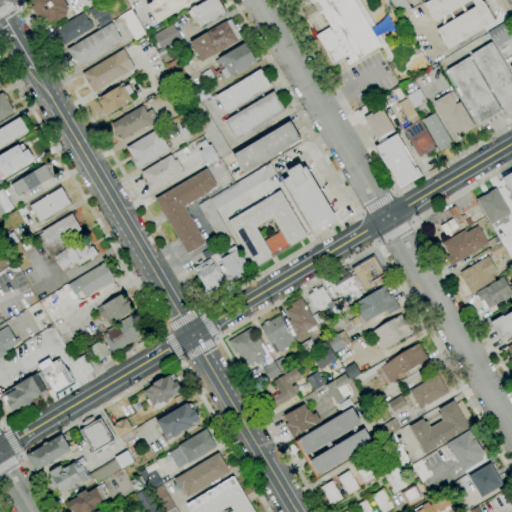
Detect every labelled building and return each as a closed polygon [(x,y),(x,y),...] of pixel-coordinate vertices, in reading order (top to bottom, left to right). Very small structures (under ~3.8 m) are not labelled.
[(45,25),(42,19),(39,21),(31,9),(34,7),(30,0),(63,0),(69,9),(66,11),(67,13),(66,14),(67,15),(55,22),(54,20),(45,25)] [(194,0),(157,23),(147,5),(152,2),(151,1),(152,0),(194,0)] [(201,26),(190,8),(195,6),(196,7),(207,0),(217,0),(226,14),(222,17),(220,14),(201,26)] [(348,66),(345,61),(349,59),(347,55),(332,64),(316,36),(329,28),(330,31),(332,30),(321,12),(318,14),(312,4),(313,3),(311,0),(359,0),(386,45),(381,48),(380,46),(348,66)] [(400,16),(390,0),(405,0),(411,9),(400,16)] [(448,49),(436,30),(475,7),(471,0),(469,0),(434,21),(424,4),(430,0),(480,0),(482,3),(483,2),(494,22),(448,49)] [(87,10),(93,20),(106,12),(101,2),(87,10)] [(134,41),(120,16),(131,10),(145,35),(134,41)] [(63,45),(54,30),(83,13),(87,21),(89,20),(93,27),(91,28),(63,45)] [(100,27),(96,21),(108,13),(112,20),(100,27)] [(201,62),(189,43),(206,33),(205,33),(226,21),(226,22),(230,20),(241,38),(237,40),(237,41),(201,62)] [(77,67),(67,50),(112,23),(122,40),(112,46),(113,48),(85,65),(84,62),(77,67)] [(497,50),(487,33),(504,23),(510,34),(511,36),(511,37),(511,38),(501,44),(502,47),(497,50)] [(161,60),(156,52),(160,49),(152,36),(172,24),(181,39),(164,50),(168,56),(161,60)] [(511,104),(503,110),(470,54),(491,42),(511,77),(511,104)] [(245,43),(256,62),(225,80),(220,71),(224,69),(218,58),(245,43)] [(414,55),(411,49),(415,47),(419,52),(414,55)] [(93,92),(82,74),(122,49),(134,68),(93,92)] [(478,124),(446,70),(469,57),(500,111),(478,124)] [(175,84),(165,66),(176,59),(186,77),(175,84)] [(206,85),(200,75),(209,69),(215,79),(206,85)] [(226,114),(216,96),(260,70),(271,87),(226,114)] [(129,101),(110,113),(110,114),(107,116),(106,113),(99,101),(102,100),(100,98),(120,86),(118,85),(121,83),(121,84),(122,83),(125,87),(128,85),(133,93),(129,95),(132,101),(130,103),(129,101)] [(197,105),(190,93),(204,85),(211,97),(197,105)] [(407,98),(406,96),(418,89),(426,101),(413,109),(407,98)] [(459,137),(455,130),(453,131),(445,117),(443,118),(434,102),(453,91),(457,99),(456,100),(457,102),(455,103),(455,105),(459,103),(474,128),(459,137)] [(236,141),(224,121),(273,92),(285,112),(236,141)] [(0,121),(0,94),(2,93),(14,113),(0,121)] [(412,124),(409,121),(408,121),(398,104),(407,98),(413,109),(419,120),(412,124)] [(201,103),(231,152),(220,158),(190,109),(201,103)] [(122,140),(118,132),(117,133),(111,124),(142,106),(146,113),(152,109),(157,118),(151,121),(152,123),(152,124),(149,127),(147,124),(122,140)] [(379,145),(363,118),(371,113),(372,115),(382,110),(394,131),(385,137),(387,140),(379,145)] [(440,151),(422,120),(434,113),(452,144),(440,151)] [(0,149),(0,128),(19,117),(28,132),(0,149)] [(419,120),(434,145),(433,146),(435,148),(426,154),(425,153),(418,157),(408,141),(409,141),(402,130),(412,124),(419,120)] [(244,174),(233,156),(289,122),(300,140),(244,174)] [(136,169),(131,160),(133,158),(126,148),(157,129),(169,149),(136,169)] [(387,140),(396,134),(421,175),(399,188),(375,147),(379,145),(387,140)] [(208,166),(206,162),(205,163),(198,152),(202,150),(199,144),(205,140),(208,146),(210,145),(219,160),(208,166)] [(2,177),(32,159),(25,149),(21,152),(17,145),(0,155),(0,175),(1,175),(2,177)] [(150,192),(145,183),(146,182),(141,173),(170,155),(174,161),(176,160),(183,172),(181,173),(181,174),(150,192)] [(18,198),(10,184),(45,164),(53,178),(18,198)] [(219,241),(198,205),(208,199),(209,200),(269,164),(276,174),(215,210),(230,235),(219,241)] [(312,233),(282,181),(289,176),(286,172),(299,164),(302,169),(305,167),(336,219),(312,233)] [(187,255),(154,200),(206,169),(216,187),(210,191),(210,192),(184,207),(201,235),(199,236),(204,244),(187,255)] [(511,197),(501,179),(511,172),(511,197)] [(40,223),(30,206),(60,188),(70,205),(40,223)] [(500,225),(497,221),(491,225),(476,200),(495,188),(510,214),(506,216),(508,220),(500,225)] [(0,190),(2,189),(14,209),(4,214),(0,216),(0,190)] [(254,269),(226,222),(280,190),(307,237),(290,247),(290,246),(271,257),(272,258),(254,269)] [(445,235),(440,226),(452,219),(447,211),(454,206),(463,221),(457,225),(458,228),(445,235)] [(51,248),(42,232),(71,214),(81,230),(51,248)] [(488,244),(451,266),(445,257),(448,255),(441,243),(464,230),(466,232),(477,226),(488,244)] [(12,246),(6,236),(13,232),(19,242),(12,246)] [(487,242),(496,237),(500,242),(491,248),(487,242)] [(62,271),(53,257),(72,246),(72,245),(81,240),(85,246),(88,244),(90,248),(92,246),(97,255),(93,257),(94,258),(90,260),(89,259),(77,266),(75,263),(72,265),(73,267),(70,269),(69,267),(62,271)] [(25,251),(21,245),(27,242),(30,248),(25,251)] [(493,257),(488,250),(500,243),(504,250),(493,257)] [(234,282),(220,259),(228,255),(226,251),(233,246),(234,247),(236,250),(237,249),(249,268),(246,269),(247,271),(242,273),(244,276),(234,282)] [(205,260),(201,253),(211,248),(215,254),(205,260)] [(365,293),(351,268),(373,255),(385,275),(374,282),(376,286),(365,293)] [(471,293),(459,273),(488,256),(497,271),(491,274),(494,279),(471,293)] [(206,291),(196,274),(193,269),(198,266),(197,263),(201,260),(203,263),(210,258),(222,278),(221,279),(224,284),(213,291),(211,288),(206,291)] [(86,297),(82,290),(74,295),(67,285),(104,263),(114,280),(86,297)] [(351,301),(350,298),(345,301),(334,283),(349,274),(361,295),(355,298),(355,299),(351,301)] [(485,309),(481,301),(480,301),(475,293),(502,277),(511,292),(511,294),(488,309),(487,308),(485,309)] [(364,323),(353,304),(354,304),(384,286),(390,296),(391,295),(399,308),(387,315),(385,311),(364,323)] [(335,302),(338,308),(323,317),(318,309),(316,310),(307,296),(313,292),(312,289),(315,287),(316,290),(322,287),(330,302),(331,301),(335,302)] [(112,324),(109,318),(104,321),(96,308),(101,305),(102,306),(122,294),(127,301),(128,301),(129,304),(128,304),(133,312),(112,324)] [(297,336),(288,321),(290,320),(285,311),(292,307),(290,304),(301,298),(316,325),(315,326),(317,329),(312,332),(310,329),(297,336)] [(511,333),(501,340),(490,322),(502,315),(503,317),(511,311),(511,333)] [(275,353),(260,326),(264,324),(263,323),(267,321),(268,322),(279,315),(295,343),(279,352),(278,352),(275,353)] [(382,350),(371,332),(400,315),(411,332),(382,350)] [(113,353),(102,335),(106,332),(105,331),(130,316),(140,334),(135,337),(137,339),(113,353)] [(0,357),(0,330),(6,326),(18,345),(5,352),(6,354),(0,357)] [(246,367),(237,353),(235,354),(227,342),(250,328),(255,336),(257,335),(262,344),(260,345),(266,355),(263,356),(265,359),(256,364),(254,362),(246,367)] [(334,352),(326,340),(337,334),(342,331),(349,342),(344,345),(344,346),(334,352)] [(305,357),(299,345),(310,339),(316,350),(305,357)] [(97,362),(89,348),(101,340),(110,354),(97,362)] [(359,386),(354,378),(383,361),(385,364),(388,363),(387,362),(418,343),(427,358),(421,362),(423,365),(415,370),(417,372),(408,377),(407,374),(398,379),(394,381),(395,382),(393,384),(392,382),(389,384),(388,382),(383,385),(377,375),(359,386)] [(319,370),(311,357),(329,346),(336,359),(319,370)] [(83,376),(74,361),(84,355),(93,370),(83,376)] [(269,380),(262,368),(273,361),(274,362),(282,357),(289,368),(280,373),(269,380)] [(54,393),(41,372),(38,366),(49,359),(51,364),(58,360),(62,365),(73,382),(54,393)] [(350,380),(343,369),(354,363),(360,374),(350,380)] [(274,407),(269,399),(279,393),(272,381),(295,368),(301,378),(290,384),(296,394),(274,407)] [(313,391),(305,379),(318,370),(327,383),(313,391)] [(11,412),(7,405),(6,405),(2,398),(6,396),(5,396),(16,389),(14,387),(31,377),(36,374),(46,390),(41,393),(41,394),(31,400),(32,402),(22,408),(21,406),(11,412)] [(152,406),(142,391),(152,385),(152,384),(161,378),(162,379),(169,375),(169,376),(173,374),(178,384),(177,384),(181,391),(173,396),(173,397),(163,403),(163,402),(158,404),(157,403),(152,406)] [(325,386),(344,374),(349,382),(346,384),(347,385),(346,386),(351,393),(344,398),(345,399),(341,402),(340,401),(336,403),(325,386)] [(420,409),(409,391),(437,375),(447,393),(420,409)] [(369,412),(361,397),(373,391),(381,405),(369,412)] [(393,412),(388,403),(405,392),(412,403),(407,406),(406,404),(393,412)] [(424,454),(408,427),(422,419),(424,423),(426,421),(430,428),(442,420),(438,414),(440,413),(438,410),(453,401),(469,428),(424,454)] [(192,404),(195,410),(194,411),(199,420),(192,425),(193,426),(173,438),(172,437),(168,439),(166,435),(164,436),(155,422),(186,403),(187,405),(189,404),(192,404)] [(292,438),(286,428),(287,427),(285,425),(287,423),(283,416),(303,404),(307,410),(309,409),(312,415),(315,413),(320,422),(314,425),(297,435),(292,438)] [(317,477),(295,441),(352,407),(361,423),(330,441),(333,447),(364,428),(373,443),(317,477)] [(92,453),(79,431),(84,428),(81,424),(92,416),(95,421),(100,418),(114,440),(107,444),(108,446),(102,451),(100,448),(92,453)] [(119,438),(112,426),(115,424),(114,424),(122,419),(122,420),(125,418),(132,430),(119,438)] [(385,438),(382,432),(381,433),(378,428),(394,419),(400,429),(385,438)] [(178,469),(168,453),(178,447),(177,446),(205,429),(216,447),(188,464),(188,463),(178,469)] [(463,472),(446,444),(469,430),(484,455),(480,457),(482,461),(463,472)] [(403,470),(385,438),(394,433),(412,464),(403,470)] [(47,443),(61,434),(70,450),(53,460),(54,462),(50,465),(49,463),(36,471),(26,455),(42,446),(42,444),(46,442),(47,443)] [(379,461),(370,447),(384,438),(393,453),(379,461)] [(89,474),(115,459),(114,458),(127,450),(133,462),(121,469),(95,484),(89,474)] [(187,498),(182,489),(180,490),(173,479),(218,453),(229,472),(187,498)] [(395,493),(379,466),(393,457),(410,485),(395,493)] [(79,486),(79,485),(70,491),(69,488),(61,493),(48,473),(60,465),(62,469),(73,462),(74,463),(82,458),(87,465),(82,468),(89,480),(79,486)] [(365,485),(354,467),(366,460),(376,478),(365,485)] [(481,498),(468,476),(489,463),(490,464),(492,462),(497,471),(496,472),(498,475),(500,475),(504,482),(502,484),(502,485),(481,498)] [(347,496),(337,477),(348,470),(359,489),(347,496)] [(150,491),(142,478),(153,471),(161,484),(150,491)] [(136,492),(130,481),(140,475),(146,486),(136,492)] [(231,511),(233,511),(230,506),(219,511),(190,511),(186,504),(233,476),(254,511),(231,511)] [(459,494),(452,483),(462,477),(469,488),(459,494)] [(330,506),(319,487),(332,480),(342,499),(330,506)] [(107,491),(104,493),(107,498),(103,501),(95,506),(96,508),(89,511),(76,511),(75,510),(72,511),(66,503),(77,497),(76,495),(85,490),(87,493),(98,487),(97,485),(101,482),(107,491)] [(163,511),(151,491),(162,485),(177,511),(163,511)] [(408,507),(400,492),(412,485),(421,499),(408,507)] [(161,511),(143,511),(134,495),(147,487),(161,511)] [(385,511),(380,511),(371,496),(383,489),(393,508),(385,511)] [(414,511),(414,510),(420,506),(427,502),(429,505),(445,496),(451,505),(450,506),(453,511),(414,511)] [(357,511),(354,506),(366,500),(372,511),(357,511)]
